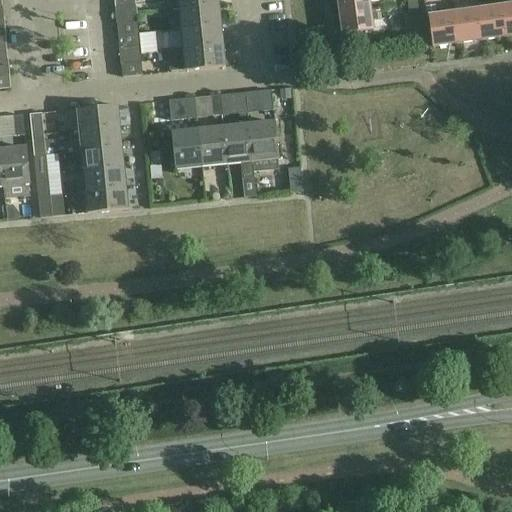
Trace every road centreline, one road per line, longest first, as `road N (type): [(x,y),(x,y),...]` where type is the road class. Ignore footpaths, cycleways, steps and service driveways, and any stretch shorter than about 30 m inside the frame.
road 1 (tertiary): [(0,481),(402,422)]
road 2 (residential): [(104,91),(268,78),(262,4)]
